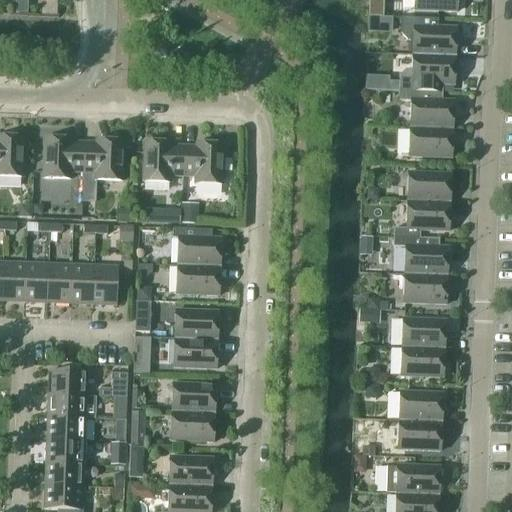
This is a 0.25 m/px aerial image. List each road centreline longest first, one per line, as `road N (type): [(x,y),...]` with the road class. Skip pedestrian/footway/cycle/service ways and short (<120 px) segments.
road 1 (residential): [(248,511),(260,121),(234,105),(69,99)]
road 2 (residential): [(477,511),(503,0)]
road 3 (residential): [(13,511),(16,333)]
